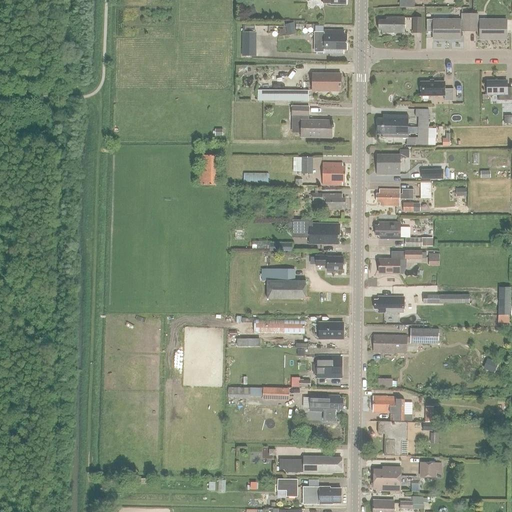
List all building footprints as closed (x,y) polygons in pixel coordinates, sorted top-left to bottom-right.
[(433,33),(433,40),(449,40),(460,40),(460,37),(463,37),(463,33),(470,33),(470,14),(462,14),(462,21),(433,20),(433,33)] [(470,14),(470,33),(477,33),(477,37),(479,37),(479,40),(491,40),(506,40),(506,21),(477,21),(477,15),(470,14)] [(405,18),(386,18),(386,21),(379,21),(378,30),(382,31),(382,33),(404,34),(405,18)] [(422,18),(413,18),(413,34),(422,34),(422,18)] [(289,37),(297,35),(294,24),(286,26),(289,37)] [(344,51),(347,51),(347,35),(344,35),(344,31),(324,31),(324,37),(319,37),(316,39),(316,52),(324,52),(324,54),(344,55),(344,51)] [(243,58),(255,58),(256,34),(244,34),(243,58)] [(341,75),(312,74),(312,92),(339,92),(340,88),(341,88),(341,75)] [(420,82),(420,97),(445,96),(445,101),(453,101),(453,89),(445,89),(445,82),(420,82)] [(488,83),(488,96),(499,96),(499,102),(511,101),(511,89),(507,89),(507,82),(488,83)] [(308,91),(257,91),(257,101),(308,102),(308,91)] [(301,121),(301,128),(301,138),(322,139),(322,137),(332,137),(332,129),(333,129),(333,126),(333,122),(308,121),(309,108),(292,107),(292,116),(302,116),(302,121),(301,121)] [(418,128),(428,128),(429,110),(416,110),(416,117),(418,118),(418,128)] [(377,127),(408,128),(408,117),(383,116),(383,119),(377,119),(377,127)] [(428,128),(418,128),(418,138),(408,138),(408,128),(377,127),(377,135),(382,135),(382,139),(408,139),(408,145),(428,145),(428,128)] [(200,176),(200,186),(216,186),(216,183),(220,183),(221,156),(200,156),(200,176)] [(380,173),(380,176),(400,176),(400,158),(400,156),(377,156),(377,173),(380,173)] [(301,173),(301,159),(293,158),(293,173),(301,173)] [(301,159),(301,173),(301,175),(312,175),(312,159),(301,159)] [(345,183),(345,176),(345,167),(343,167),(343,164),(322,164),(322,186),(342,186),(342,183),(345,183)] [(442,181),(442,173),(422,173),(422,181),(442,181)] [(269,185),(269,174),(244,174),(244,185),(269,185)] [(380,203),(380,206),(400,207),(400,200),(413,200),(413,190),(402,190),(402,195),(400,195),(400,191),(379,190),(379,194),(376,194),(376,203),(380,203)] [(342,208),(345,208),(345,199),(342,199),(342,195),(325,195),(325,210),(342,210),(342,208)] [(413,213),(413,212),(413,204),(403,204),(403,213),(413,213)] [(309,233),(309,245),(338,245),(338,239),(340,239),(340,236),(339,236),(339,227),(327,227),(327,225),(312,225),(312,221),(293,221),(293,233),(309,233)] [(400,224),(379,224),(379,227),(376,227),(376,236),(379,236),(379,240),(400,240),(400,224)] [(422,239),(422,247),(433,247),(433,239),(422,239)] [(404,261),(422,261),(422,252),(405,252),(404,261)] [(335,270),(342,271),(342,265),(343,265),(343,260),(342,260),(342,258),(327,258),(327,257),(316,257),(316,266),(327,267),(327,272),(333,272),(335,270)] [(429,258),(429,267),(439,266),(439,258),(429,258)] [(399,260),(379,260),(379,275),(399,275),(399,260)] [(306,282),(287,282),(287,269),(261,269),(261,281),(267,282),(267,300),(306,300),(306,282)] [(423,296),(423,304),(439,304),(439,296),(423,296)] [(378,314),(404,314),(404,298),(378,298),(378,301),(374,301),(374,310),(378,310),(378,314)] [(304,334),(304,320),(254,320),(254,334),(304,334)] [(343,324),(319,324),(319,340),(343,340),(343,324)] [(439,345),(439,330),(411,329),(411,344),(439,345)] [(377,353),(407,354),(407,337),(374,336),(373,349),(377,350),(377,353)] [(317,366),(317,367),(342,368),(342,361),(338,360),(338,357),(338,358),(317,357),(317,366)] [(498,363),(486,359),(482,369),(494,373),(498,363)] [(313,367),(313,373),(317,373),(317,378),(338,379),(338,375),(341,375),(342,368),(317,367),(313,367)] [(393,380),(378,379),(378,388),(392,388),(393,380)] [(250,399),(251,389),(229,388),(229,398),(250,399)] [(289,402),(289,389),(263,388),(263,401),(289,402)] [(340,400),(340,397),(320,396),(320,398),(312,398),(311,412),(324,412),(335,413),(339,413),(339,409),(342,409),(343,400),(340,400)] [(390,413),(391,416),(391,422),(412,422),(412,416),(404,416),(404,401),(396,400),(396,398),(387,398),(387,397),(373,397),(373,410),(376,410),(376,413),(390,413)] [(434,407),(426,407),(426,422),(434,423),(434,407)] [(335,422),(335,413),(324,412),(323,422),(335,422)] [(386,441),(385,456),(400,457),(400,441),(407,442),(408,423),(378,422),(378,435),(387,435),(387,441),(386,441)] [(301,427),(300,441),(308,442),(309,435),(307,435),(307,427),(301,427)] [(342,472),(341,459),(327,459),(327,458),(304,458),(304,460),(280,460),(280,470),(286,470),(286,473),(331,473),(333,472),(342,472)] [(420,463),(420,478),(436,479),(437,471),(441,471),(441,464),(420,463)] [(401,468),(388,468),(387,468),(383,471),(374,471),(374,484),(373,484),(372,488),(374,489),(377,489),(377,492),(400,492),(401,468)] [(278,480),(277,491),(286,491),(286,498),(297,498),(298,480),(278,480)] [(341,504),(341,489),(330,489),(330,488),(303,488),(303,505),(333,505),(333,504),(341,504)] [(412,497),(412,502),(413,502),(412,510),(423,510),(423,503),(427,503),(427,498),(423,498),(412,497)] [(393,511),(394,502),(376,502),(376,505),(373,505),(373,511),(393,511)]
